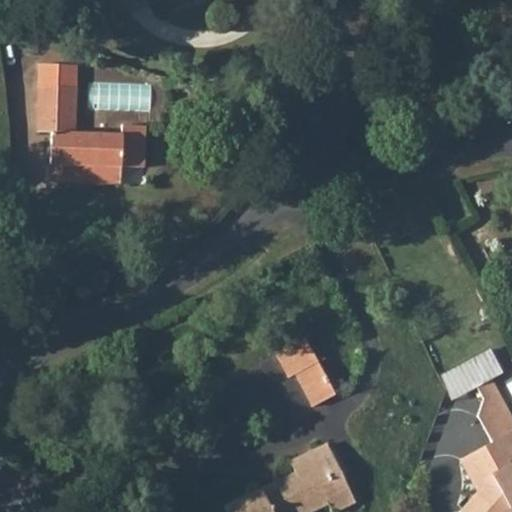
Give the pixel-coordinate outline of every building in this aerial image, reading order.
[(39,85),(39,119),(53,119),(53,131),(52,179),(80,180),(81,163),(126,164),(146,165),(147,122),(123,121),(123,132),(74,131),(74,85),(39,85)] [(39,119),(39,131),(53,131),(53,119),(39,119)] [(81,163),(80,180),(125,181),(126,164),(81,163)] [(299,324),(268,340),(290,382),(298,378),(307,394),(310,399),(333,389),(299,324)] [(488,466),(473,482),(463,491),(454,502),(465,511),(498,511),(511,499),(511,405),(493,372),(478,380),(481,386),(475,407),(489,433),(474,441),(488,466)] [(474,441),(457,451),(473,482),(488,466),(474,441)] [(301,474),(227,510),(227,511),(313,511),(334,502),(340,511),(363,500),(334,444),(295,463),(301,474)]
